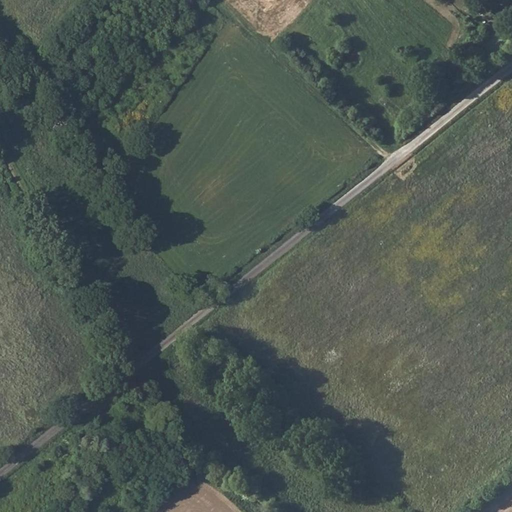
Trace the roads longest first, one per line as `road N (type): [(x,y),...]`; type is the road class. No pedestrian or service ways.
road 1 (unclassified): [(0,473),(511,68)]
road 2 (track): [(221,0),(394,160)]
